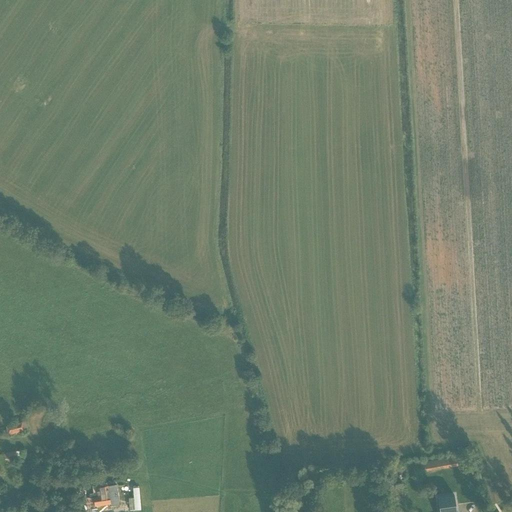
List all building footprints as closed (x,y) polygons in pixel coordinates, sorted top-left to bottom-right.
[(14,423),(14,424),(6,426),(8,434),(24,431),(22,422),(14,423)] [(6,453),(7,459),(18,457),(16,451),(6,453)] [(456,457),(406,466),(408,475),(423,473),(439,470),(458,466),(456,457)] [(140,486),(133,487),(136,510),(142,509),(140,486)] [(109,495),(105,496),(104,487),(97,488),(98,496),(94,497),(90,498),(91,507),(96,506),(102,505),(102,510),(111,509),(110,504),(111,504),(110,496),(109,495)] [(456,511),(454,495),(438,497),(439,511),(456,511)]
